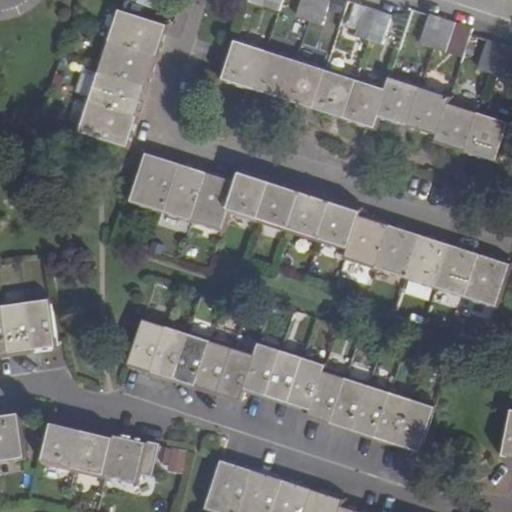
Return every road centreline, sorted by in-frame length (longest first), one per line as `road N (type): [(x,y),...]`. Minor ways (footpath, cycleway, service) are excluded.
road 1 (residential): [(0,393),(61,385),(87,407),(121,408),(450,511),(492,496),(511,501)]
road 2 (residential): [(511,226),(478,234),(164,134),(159,118),(194,0)]
